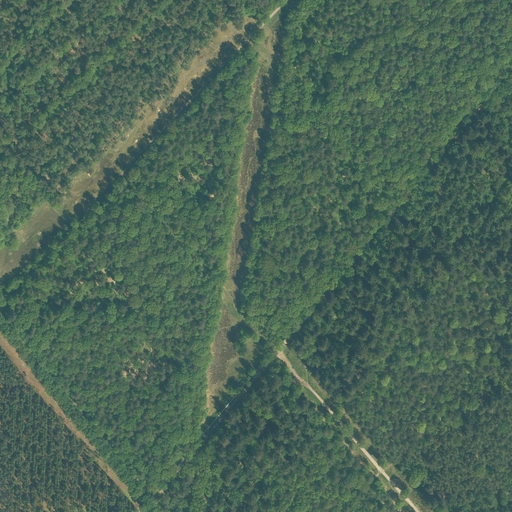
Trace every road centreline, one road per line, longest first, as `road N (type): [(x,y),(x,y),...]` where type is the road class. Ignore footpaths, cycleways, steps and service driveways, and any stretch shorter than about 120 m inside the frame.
road 1 (track): [(511,66),(277,347)]
road 2 (track): [(0,307),(169,511)]
road 3 (track): [(123,175),(284,0)]
road 4 (track): [(511,364),(402,348),(277,347)]
road 5 (track): [(487,356),(378,466),(418,511)]
road 6 (track): [(277,347),(152,498)]
road 7 (track): [(123,175),(249,317)]
road 8 (track): [(401,198),(434,237),(511,289)]
road 9 (track): [(329,410),(256,499),(266,511)]
road 10 (track): [(329,410),(378,466),(348,511)]
